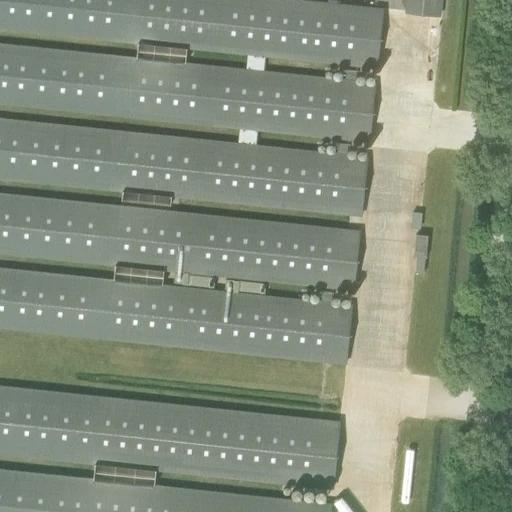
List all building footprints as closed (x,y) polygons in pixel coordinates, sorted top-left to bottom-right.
[(0,176),(341,213),(361,215),(367,157),(254,144),(255,129),(369,140),(375,83),(263,71),(264,55),(376,67),(383,8),(302,0),(0,0),(0,25),(246,52),(244,69),(0,42),(0,100),(237,126),(236,141),(0,115),(0,176)] [(439,15),(440,0),(406,0),(406,11),(419,13),(439,15)] [(359,231),(339,229),(0,192),(0,251),(353,289),(359,231)] [(414,249),(414,256),(417,256),(425,257),(426,257),(428,234),(416,233),(415,249),(414,249)] [(0,325),(325,361),(345,363),(352,305),(0,266),(0,325)] [(0,453),(93,463),(333,488),(339,422),(0,386),(0,453)] [(0,511),(330,511),(331,504),(0,470),(0,511)]
